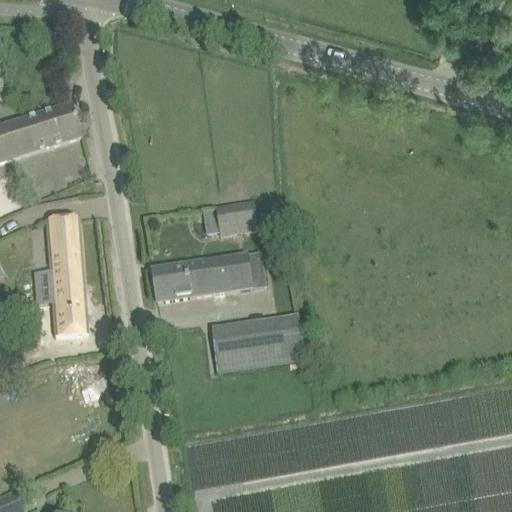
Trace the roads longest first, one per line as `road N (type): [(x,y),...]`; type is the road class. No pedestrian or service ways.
road 1 (unclassified): [(164,511),(119,208),(73,0)]
road 2 (tertiary): [(511,107),(111,0)]
